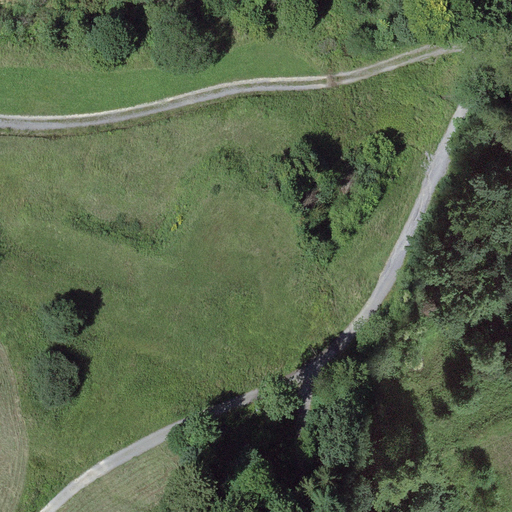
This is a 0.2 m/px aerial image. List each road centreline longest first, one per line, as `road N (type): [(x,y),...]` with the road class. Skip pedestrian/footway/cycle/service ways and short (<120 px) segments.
road 1 (track): [(48,511),(131,451),(319,368),(369,313),(446,149)]
road 2 (track): [(0,122),(95,124),(190,99),(340,83),(450,46),(494,41)]
road 3 (track): [(300,511),(306,406),(319,368)]
road 4 (track): [(511,33),(494,41),(446,149)]
